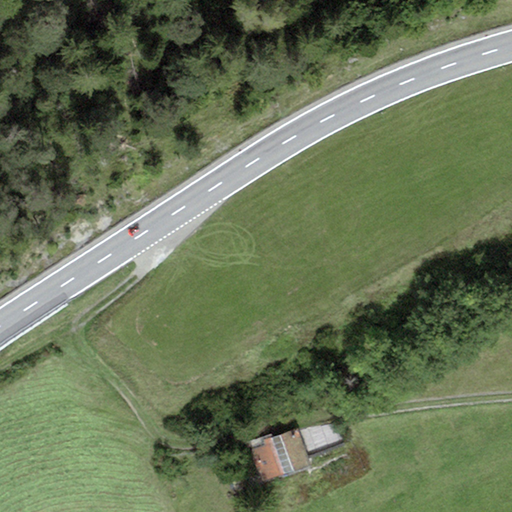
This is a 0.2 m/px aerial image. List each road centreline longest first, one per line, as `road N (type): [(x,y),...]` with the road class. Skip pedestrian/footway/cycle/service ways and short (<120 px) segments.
road 1 (secondary): [(0,326),(320,122),(511,46)]
road 2 (track): [(75,324),(165,448),(181,452),(295,429),(511,403)]
road 3 (track): [(171,214),(171,234),(158,255),(75,324)]
